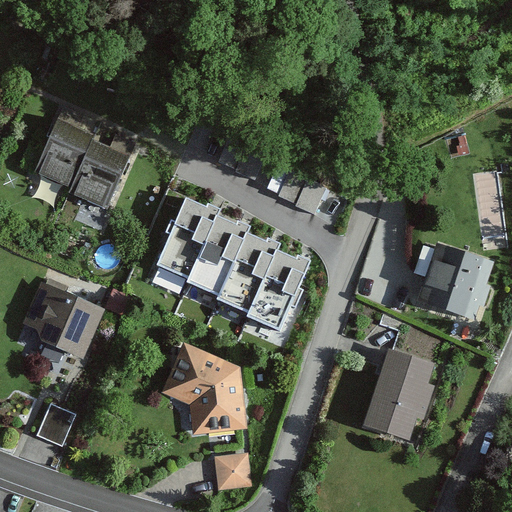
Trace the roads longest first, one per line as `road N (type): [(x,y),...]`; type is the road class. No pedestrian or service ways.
road 1 (residential): [(371,199),(268,511)]
road 2 (unclassified): [(348,0),(373,109),(371,199)]
road 3 (residential): [(511,366),(447,511)]
road 4 (residential): [(142,511),(0,464)]
